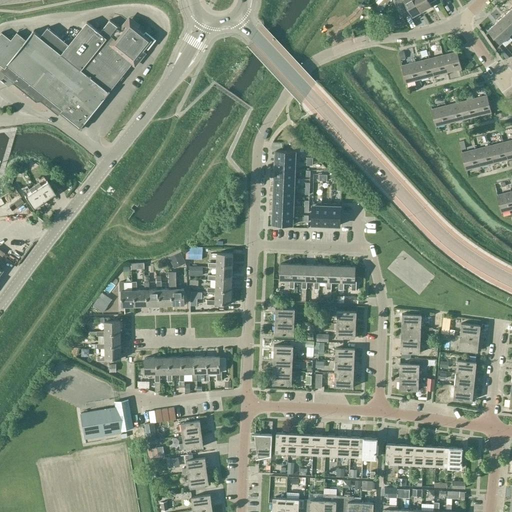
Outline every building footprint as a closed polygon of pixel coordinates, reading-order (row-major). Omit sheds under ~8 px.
[(422,11),(415,0),(395,0),(404,17),(411,13),(412,16),(422,11)] [(415,0),(422,11),(431,5),(429,3),(434,0),(415,0)] [(511,31),(511,22),(505,14),(496,22),(508,35),(511,31)] [(0,33),(0,64),(4,67),(1,71),(36,99),(42,98),(60,112),(79,128),(151,39),(129,22),(123,30),(109,19),(100,30),(87,20),(68,44),(47,27),(40,36),(33,30),(26,38),(17,31),(10,39),(1,32),(0,33)] [(508,35),(496,22),(488,30),(500,43),(508,35)] [(511,47),(509,51),(503,44),(497,48),(506,59),(511,54),(511,47)] [(443,55),(447,72),(461,68),(456,51),(443,55)] [(433,75),(447,72),(443,55),(429,58),(433,75)] [(420,79),(433,75),(429,58),(415,62),(420,79)] [(406,82),(420,79),(415,62),(401,65),(406,82)] [(472,99),(477,116),(491,112),(486,95),(472,99)] [(463,119),(477,116),(472,99),(459,102),(463,119)] [(450,122),(463,119),(459,102),(445,105),(450,122)] [(436,126),(450,122),(445,105),(431,109),(436,126)] [(511,139),(502,142),(507,159),(511,157),(511,139)] [(493,163),(507,159),(502,142),(489,145),(493,163)] [(480,166),(493,163),(489,145),(475,149),(480,166)] [(466,170),(480,166),(475,149),(461,152),(466,170)] [(276,150),(275,159),(297,160),(297,151),(276,150)] [(275,159),(275,169),(296,169),(297,160),(275,159)] [(275,169),(275,178),(296,179),(296,169),(275,169)] [(275,178),(274,187),(296,188),(296,179),(275,178)] [(32,184),(43,200),(53,193),(54,193),(46,180),(45,180),(46,181),(40,185),(38,182),(35,184),(34,182),(32,184)] [(32,207),(43,200),(32,184),(30,185),(31,187),(29,189),(30,191),(24,195),(23,195),(32,208),(32,207)] [(0,205),(17,195),(12,187),(0,194),(0,205)] [(274,187),(274,196),(295,197),(296,188),(274,187)] [(501,212),(511,208),(511,196),(511,191),(497,195),(501,212)] [(274,196),(273,205),(295,206),(295,197),(274,196)] [(312,203),(311,224),(321,224),(322,203),(312,203)] [(322,203),(321,224),(330,225),(331,203),(322,203)] [(331,203),(330,225),(339,225),(340,204),(331,203)] [(273,205),(273,214),(295,215),(295,206),(273,205)] [(32,225),(37,218),(25,209),(20,216),(32,225)] [(273,214),(273,223),(294,224),(295,215),(273,214)] [(202,249),(189,249),(188,259),(202,259),(202,249)] [(208,267),(216,267),(232,268),(233,253),(217,253),(216,263),(208,262),(208,267)] [(186,273),(186,263),(178,264),(178,274),(186,273)] [(292,279),(293,264),(280,263),(279,279),(289,279),(289,288),(294,288),(294,280),(292,279)] [(306,288),(306,280),(304,280),(305,264),(293,264),(292,279),(294,280),(302,280),(301,288),(306,288)] [(304,280),(306,280),(314,280),(314,289),(318,289),(319,280),(317,280),(317,265),(305,264),(304,280)] [(317,280),(319,280),(326,281),(326,289),(331,289),(331,281),(329,281),(330,265),(317,265),(317,280)] [(329,281),(331,281),(339,281),(338,289),(343,290),(343,281),(342,281),(342,266),(330,265),(329,281)] [(342,281),(343,281),(351,282),(351,290),(356,290),(356,281),(354,281),(355,266),(342,266),(342,281)] [(232,268),(216,267),(216,275),(208,275),(208,279),(216,280),(231,280),(232,268)] [(156,281),(156,289),(158,289),(159,305),(171,304),(171,289),(169,289),(161,289),(161,281),(161,275),(156,276),(156,281)] [(169,280),(169,289),(171,289),(171,304),(184,304),(184,288),(174,289),(173,280),(169,280)] [(231,280),(216,280),(215,288),(207,287),(207,292),(215,292),(231,293),(231,280)] [(146,289),(147,305),(159,305),(158,289),(156,289),(149,289),(149,281),(144,281),(144,289),(146,289)] [(132,290),(132,284),(124,284),(124,282),(119,282),(119,291),(121,291),(121,306),(134,306),(134,290),(132,290)] [(134,306),(147,305),(146,289),(144,289),(136,290),(136,282),(132,282),(132,284),(132,290),(134,290),(134,306)] [(101,292),(92,304),(102,312),(111,299),(101,292)] [(230,304),(231,293),(215,292),(215,300),(207,300),(207,304),(215,305),(215,310),(226,310),(227,304),(230,304)] [(274,320),(294,321),(294,309),(275,308),(274,320)] [(336,323),(355,324),(356,311),(337,310),(336,323)] [(402,313),(401,326),(420,327),(421,314),(402,313)] [(294,321),(274,320),(274,333),(293,334),(294,321)] [(105,334),(120,333),(120,321),(104,321),(104,331),(96,331),(96,336),(105,336),(105,334)] [(355,324),(336,323),(336,336),(355,337),(355,324)] [(461,323),(459,335),(479,338),(480,325),(461,323)] [(401,326),(401,339),(420,339),(420,327),(401,326)] [(120,346),(120,333),(105,334),(105,336),(105,343),(97,344),(97,348),(105,348),(105,346),(120,346)] [(449,334),(442,334),(441,341),(449,342),(449,334)] [(477,350),(479,338),(459,335),(458,348),(477,350)] [(419,352),(420,339),(401,339),(400,351),(419,352)] [(324,342),(314,342),(314,355),(324,355),(324,342)] [(105,346),(105,348),(105,356),(97,356),(97,361),(106,360),(106,359),(121,358),(120,346),(105,346)] [(273,358),(292,359),(293,346),(273,346),(273,358)] [(334,361),(354,362),(354,349),(335,348),(334,361)] [(207,372),(207,356),(194,357),(195,372),(196,372),(204,372),(204,380),(209,380),(209,372),(207,372)] [(219,356),(207,356),(207,372),(209,372),(216,372),(217,380),(221,380),(221,372),(220,372),(219,356)] [(159,381),(159,373),(157,373),(157,357),(144,358),(145,373),(155,373),(155,391),(160,392),(159,381)] [(170,373),(170,357),(157,357),(157,373),(159,373),(167,373),(167,381),(172,381),(172,373),(170,373)] [(182,373),(182,357),(170,357),(170,373),(172,373),(179,373),(180,387),(184,387),(184,372),(182,373)] [(194,357),(182,357),(182,373),(184,372),(192,372),(192,381),(197,380),(196,372),(195,372),(194,357)] [(272,371),(292,372),(292,359),(273,358),(272,371)] [(334,374),(353,374),(354,362),(334,361),(334,374)] [(457,361),(455,373),(475,375),(476,363),(457,361)] [(399,364),(399,376),(418,377),(419,365),(399,364)] [(292,372),(272,371),(272,383),(291,384),(292,372)] [(455,373),(454,386),(473,388),(475,375),(455,373)] [(353,374),(334,374),(333,386),(353,387),(353,374)] [(417,390),(418,377),(399,376),(398,389),(417,390)] [(472,400),(473,388),(454,386),(453,398),(472,400)] [(133,428),(128,401),(128,399),(115,402),(114,402),(115,407),(80,413),(84,434),(119,427),(119,430),(133,428)] [(168,408),(169,420),(176,419),(174,407),(168,408)] [(161,409),(163,421),(169,420),(168,408),(161,409)] [(155,410),(157,422),(163,421),(161,409),(155,410)] [(157,422),(155,410),(149,411),(150,423),(157,422)] [(181,423),(183,439),(202,436),(200,421),(181,423)] [(288,452),(289,433),(276,432),(275,452),(288,452)] [(254,434),(256,446),(256,445),(271,446),(272,434),(254,433),(254,434)] [(300,453),(301,434),(289,433),(288,452),(300,453)] [(313,454),(314,434),(301,434),(300,453),(313,454)] [(325,454),(326,435),(314,434),(313,454),(325,454)] [(338,455),(339,436),(326,435),(325,454),(338,455)] [(183,439),(185,455),(204,452),(202,436),(183,439)] [(350,456),(351,436),(339,436),(338,455),(350,456)] [(363,456),(364,437),(351,436),(350,456),(363,456)] [(376,438),(364,437),(363,456),(375,457),(376,438)] [(398,463),(399,444),(386,443),(385,462),(398,463)] [(410,464),(411,445),(399,444),(398,463),(410,464)] [(256,445),(256,446),(258,458),(271,455),(271,446),(256,445)] [(423,464),(424,445),(411,445),(410,464),(423,464)] [(435,465),(436,446),(424,445),(423,464),(435,465)] [(448,466),(449,447),(436,446),(435,465),(448,466)] [(462,447),(449,447),(448,466),(461,466),(462,447)] [(185,455),(187,470),(206,467),(204,452),(185,455)] [(179,466),(178,457),(167,458),(169,468),(179,466)] [(206,467),(187,470),(189,486),(208,483),(206,467)] [(336,468),(336,476),(344,476),(344,468),(336,468)] [(372,481),(362,480),(362,490),(372,490),(372,481)] [(340,511),(342,496),(336,495),(336,494),(323,493),(323,500),(322,511),(340,511)] [(193,511),(212,508),(210,496),(191,498),(193,511)] [(342,496),(340,511),(359,511),(360,502),(353,501),(353,496),(342,496)] [(273,497),(271,511),(284,511),(286,498),(273,497)] [(286,498),(284,511),(297,511),(299,499),(286,498)] [(310,499),(309,511),(322,511),(323,500),(310,499)] [(168,509),(167,501),(160,502),(162,510),(168,509)] [(372,511),(373,502),(360,502),(359,511),(372,511)] [(432,511),(445,511),(439,511),(439,502),(434,502),(433,511),(432,511)]
